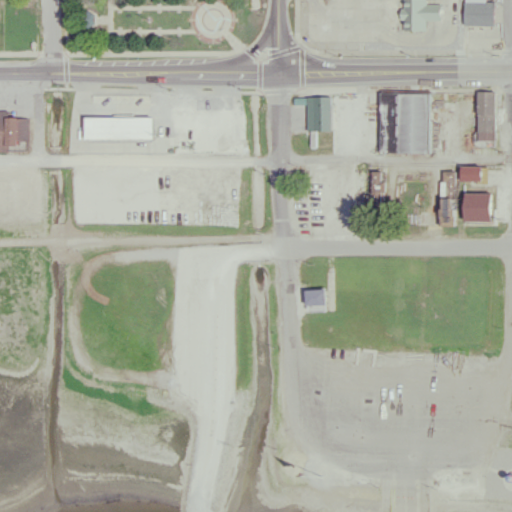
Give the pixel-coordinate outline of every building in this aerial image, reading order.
[(426,3),(425,0),(402,0),(402,30),(425,30),(425,19),(442,19),(441,3),(426,3)] [(473,0),(474,21),(504,20),(504,0),(473,0)] [(93,25),(93,11),(80,11),(80,25),(93,25)] [(487,84),(506,84),(505,134),(486,134),(487,84)] [(389,86),(439,87),(438,145),(388,143),(389,86)] [(494,131),(494,91),(477,91),(477,131),(494,131)] [(118,96),(101,96),(101,123),(118,123),(118,96)] [(307,130),(330,130),(330,96),(307,96),(307,130)] [(0,150),(18,150),(18,144),(38,144),(38,111),(16,109),(15,105),(2,105),(2,113),(0,113),(0,150)] [(481,178),(481,163),(461,163),(461,178),(481,178)] [(432,193),(433,169),(396,168),(396,182),(424,183),(424,193),(432,193)] [(371,208),(383,208),(383,169),(371,169),(371,208)] [(455,169),(442,169),(442,223),(455,223),(455,169)] [(407,224),(435,224),(435,211),(407,211),(407,224)] [(306,288),(307,308),(327,307),(326,286),(306,288)]
